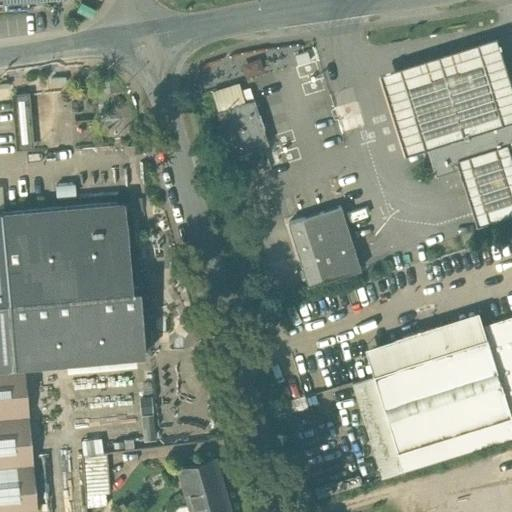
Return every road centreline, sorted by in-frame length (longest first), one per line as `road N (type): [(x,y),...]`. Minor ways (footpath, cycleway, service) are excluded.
road 1 (residential): [(142,41),(272,511)]
road 2 (residential): [(142,41),(364,0)]
road 3 (residential): [(0,59),(142,41)]
